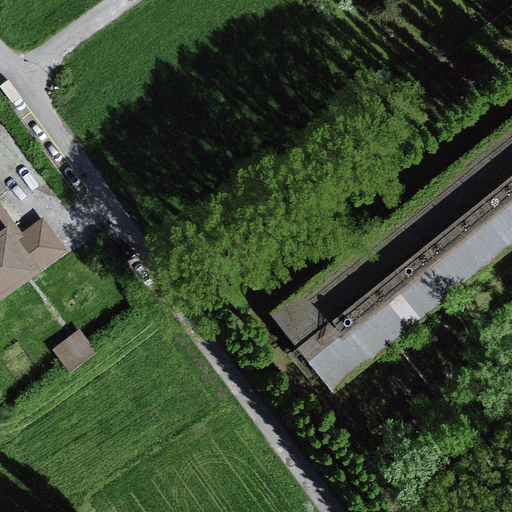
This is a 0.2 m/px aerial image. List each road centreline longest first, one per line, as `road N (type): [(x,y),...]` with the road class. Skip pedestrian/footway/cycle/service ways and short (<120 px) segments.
road 1 (unclassified): [(329,511),(18,79)]
road 2 (residential): [(18,79),(135,0)]
